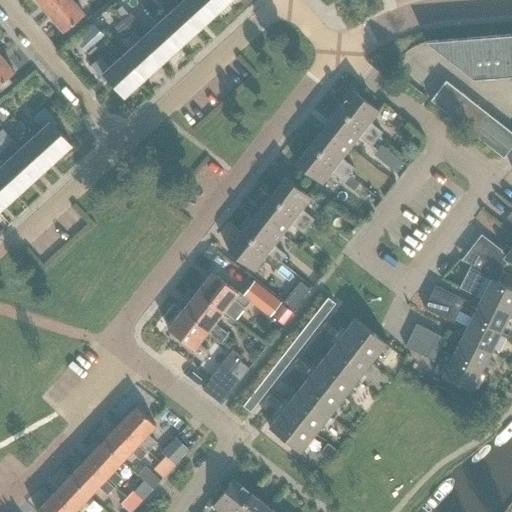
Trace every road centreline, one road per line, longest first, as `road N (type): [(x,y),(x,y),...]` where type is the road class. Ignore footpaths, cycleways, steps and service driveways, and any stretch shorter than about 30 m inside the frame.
road 1 (residential): [(135,363),(119,345),(124,324),(336,53)]
road 2 (residential): [(443,140),(358,249),(406,286),(490,177)]
road 3 (residential): [(118,145),(288,0)]
road 4 (residential): [(180,511),(232,445),(135,363)]
road 5 (residential): [(0,511),(135,363)]
road 6 (residential): [(118,145),(0,1)]
road 7 (residential): [(336,53),(401,20),(511,5)]
road 8 (residential): [(9,244),(118,145)]
road 9 (residential): [(336,53),(443,140)]
